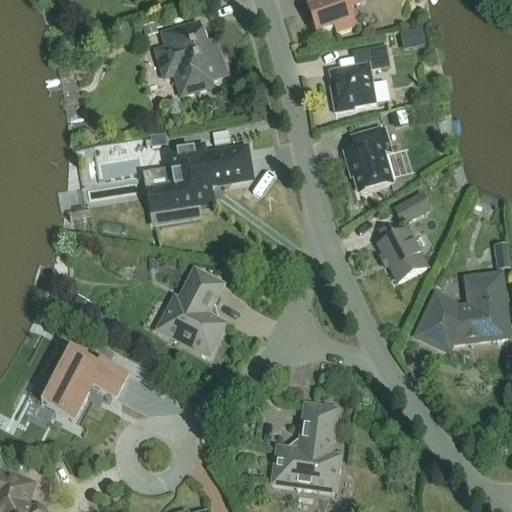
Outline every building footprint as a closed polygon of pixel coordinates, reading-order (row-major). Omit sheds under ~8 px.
[(308,13),(316,37),(353,25),(348,11),(362,6),(359,0),(316,0),(320,9),(308,13)] [(209,61),(199,28),(162,39),(167,53),(156,56),(162,76),(173,73),(181,101),(212,92),(209,85),(226,80),(219,58),(209,61)] [(400,35),(403,54),(425,50),(422,31),(400,35)] [(335,118),(354,115),(354,113),(376,109),(370,76),(390,72),(386,51),(352,57),(355,72),(329,76),(334,100),(332,100),(335,118)] [(409,128),(405,115),(390,119),(394,132),(409,128)] [(360,198),(391,189),(390,185),(396,183),(391,168),(386,170),(382,158),(391,155),(384,132),(355,140),(358,152),(344,156),(351,182),(355,181),(360,198)] [(245,154),(203,161),(202,152),(168,158),(171,177),(148,181),(156,228),(197,221),(195,209),(211,207),(209,196),(215,189),(250,183),(245,154)] [(431,215),(422,198),(393,213),(402,230),(431,215)] [(396,284),(398,287),(426,273),(425,269),(426,268),(422,259),(420,260),(413,247),(415,246),(410,237),(408,238),(407,235),(378,250),(392,275),(391,277),(394,283),(396,284)] [(496,271),(511,270),(509,245),(494,246),(496,271)] [(160,334),(209,360),(224,330),(213,324),(209,312),(221,290),(195,277),(180,306),(175,304),(160,334)] [(500,280),(483,282),(467,284),(470,312),(460,313),(436,302),(417,341),(443,353),(447,345),(454,348),(492,343),(497,345),(502,345),(507,341),(508,341),(508,340),(510,335),(509,330),(506,325),(500,280)] [(41,409),(74,427),(89,398),(84,395),(88,388),(116,403),(128,378),(100,363),(98,368),(70,354),(41,409)] [(329,461),(335,416),(306,411),(301,448),(291,455),(279,454),(274,487),(296,490),(296,493),(311,496),(312,492),(333,496),(338,462),(329,461)] [(0,511),(29,511),(27,508),(33,489),(22,486),(23,484),(0,477),(0,511)]
